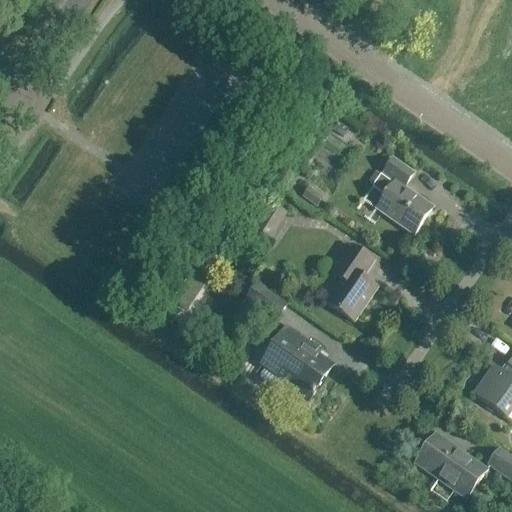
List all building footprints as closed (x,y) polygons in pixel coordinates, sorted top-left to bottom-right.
[(413,239),(433,211),(404,191),(414,178),(392,163),(381,178),(375,174),(368,184),(374,188),(372,191),(385,200),(376,213),(413,239)] [(318,210),(324,200),(309,189),(303,200),(318,210)] [(271,242),(287,216),(272,206),(256,232),(271,242)] [(353,326),(377,291),(362,281),(374,265),(351,249),(332,277),(342,284),(326,307),(353,326)] [(186,318),(208,285),(192,274),(170,307),(186,318)] [(275,325),(288,306),(259,285),(245,304),(275,325)] [(307,405),(331,370),(305,352),(308,348),(287,332),(262,367),(291,388),(288,392),(307,405)] [(507,422),(511,415),(511,362),(507,369),(508,370),(503,376),(493,369),(473,398),(507,422)] [(435,435),(413,467),(467,504),(488,473),(435,435)] [(511,482),(511,461),(500,452),(489,467),(511,482)]
